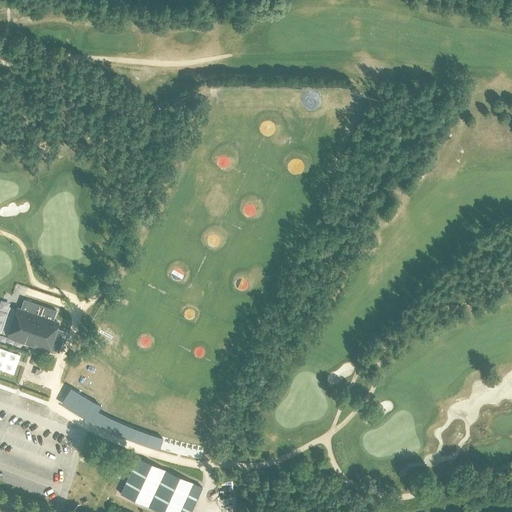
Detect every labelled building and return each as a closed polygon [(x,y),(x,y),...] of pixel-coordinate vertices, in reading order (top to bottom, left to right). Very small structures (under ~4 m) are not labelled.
[(48,262),(41,266),(47,275),(54,271),(48,262)] [(13,320),(7,337),(36,347),(35,349),(48,353),(49,349),(59,353),(62,345),(66,332),(61,330),(57,328),(59,323),(53,321),(57,311),(24,299),(24,300),(25,301),(22,310),(20,309),(17,308),(14,317),(13,320)] [(130,374),(140,380),(139,381),(156,391),(162,379),(135,364),(130,374)] [(73,389),(64,401),(85,414),(86,412),(94,417),(101,406),(73,389)] [(72,454),(71,444),(63,445),(64,455),(72,454)] [(138,458),(121,494),(148,506),(165,470),(138,458)] [(165,470),(148,506),(159,511),(160,511),(190,511),(193,507),(198,497),(198,496),(199,496),(203,487),(194,483),(185,479),(176,475),(165,470)] [(126,506),(129,498),(120,495),(117,503),(126,506)]
